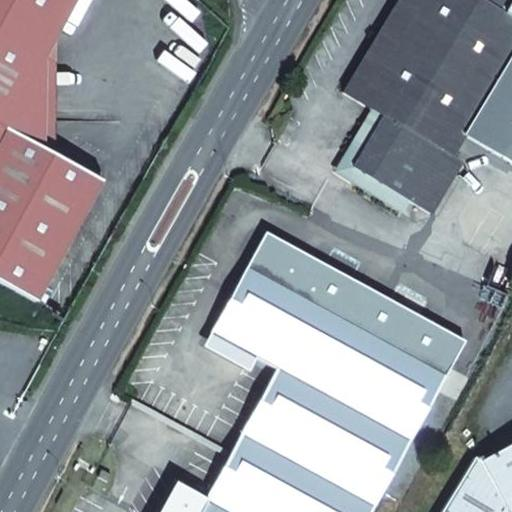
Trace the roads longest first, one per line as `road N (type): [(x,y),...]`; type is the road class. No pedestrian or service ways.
road 1 (secondary): [(10,511),(291,3)]
road 2 (unknown): [(220,127),(338,204),(425,242),(457,241),(511,211)]
